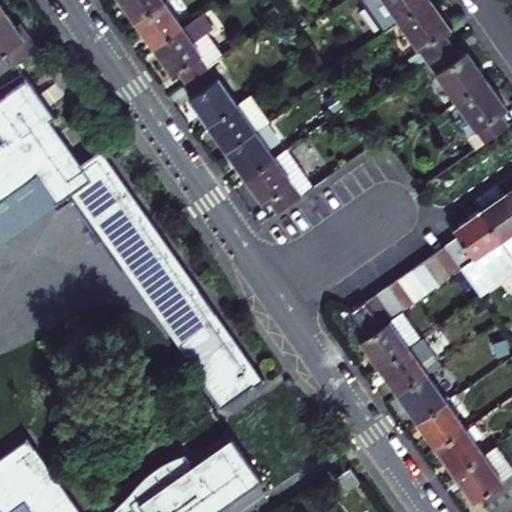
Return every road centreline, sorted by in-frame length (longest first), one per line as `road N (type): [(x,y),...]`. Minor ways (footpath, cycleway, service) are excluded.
road 1 (residential): [(66,0),(369,434)]
road 2 (residential): [(257,511),(369,434)]
